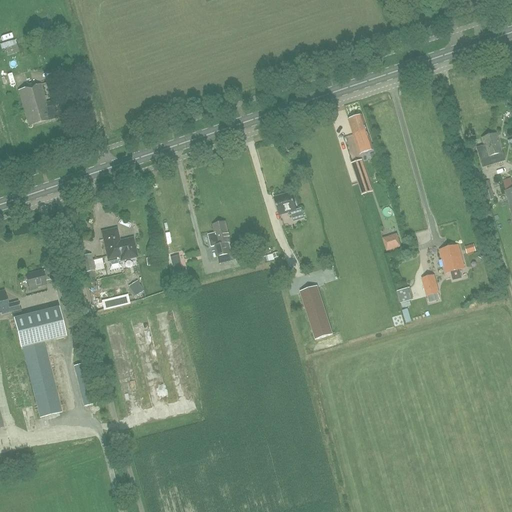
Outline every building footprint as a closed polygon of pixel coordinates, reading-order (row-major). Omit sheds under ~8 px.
[(6,57),(19,53),(15,40),(0,45),(3,54),(5,53),(6,57)] [(29,127),(58,118),(53,101),(46,103),(41,84),(18,91),(29,127)] [(372,147),(367,132),(362,116),(348,121),(358,152),(372,147)] [(483,169),(504,162),(494,133),(480,137),(483,146),(476,148),(483,169)] [(287,153),(294,150),(291,140),(284,142),(287,153)] [(356,177),(365,173),(357,150),(348,153),(356,177)] [(297,214),(292,196),(283,199),(282,196),(275,199),(280,215),(289,213),(290,216),(297,214)] [(226,244),(230,243),(225,222),(212,225),(217,248),(215,249),(218,264),(230,261),(226,244)] [(120,260),(122,260),(136,256),(132,240),(119,243),(116,230),(103,233),(109,258),(116,257),(117,261),(107,263),(109,271),(121,268),(120,260)] [(387,251),(400,247),(396,235),(383,240),(387,251)] [(444,273),(463,267),(456,245),(437,250),(444,273)] [(468,254),(475,251),(473,245),(466,248),(468,254)] [(233,261),(244,259),(242,248),(231,250),(233,261)] [(84,273),(95,271),(91,254),(81,257),(84,273)] [(94,260),(96,271),(105,269),(104,258),(94,260)] [(143,275),(142,267),(134,268),(135,276),(143,275)] [(36,287),(46,285),(42,272),(25,276),(29,291),(37,289),(36,287)] [(439,294),(438,288),(434,276),(421,279),(424,288),(426,298),(427,297),(429,303),(439,301),(438,295),(439,294)] [(131,287),(136,294),(143,289),(138,282),(131,287)] [(399,304),(409,303),(408,296),(411,296),(410,285),(397,287),(399,304)] [(317,287),(300,293),(315,340),(332,335),(317,287)] [(2,314),(20,310),(18,303),(8,305),(4,292),(0,292),(0,311),(1,311),(2,314)] [(102,300),(105,310),(131,303),(129,293),(102,300)] [(46,341),(66,337),(59,308),(14,319),(21,348),(24,347),(41,417),(63,412),(46,341)] [(136,341),(153,338),(152,331),(135,333),(136,341)] [(84,407),(97,404),(86,363),(74,366),(84,407)]
